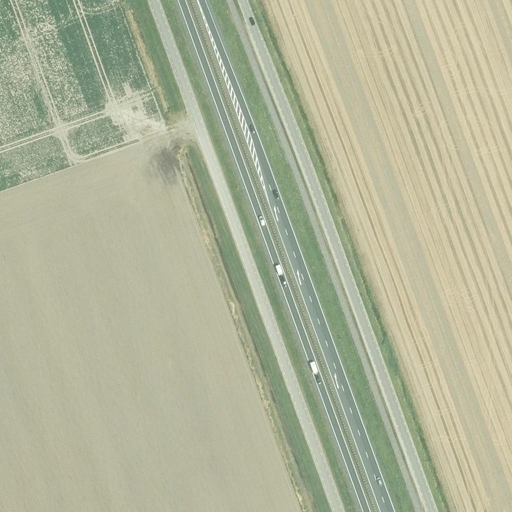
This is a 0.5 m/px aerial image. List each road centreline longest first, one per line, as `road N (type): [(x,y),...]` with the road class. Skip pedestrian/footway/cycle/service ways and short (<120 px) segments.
road 1 (tertiary): [(242,0),(431,511)]
road 2 (trunk): [(180,0),(366,511)]
road 3 (trunk): [(386,511),(200,0)]
road 4 (unclassified): [(152,0),(338,511)]
